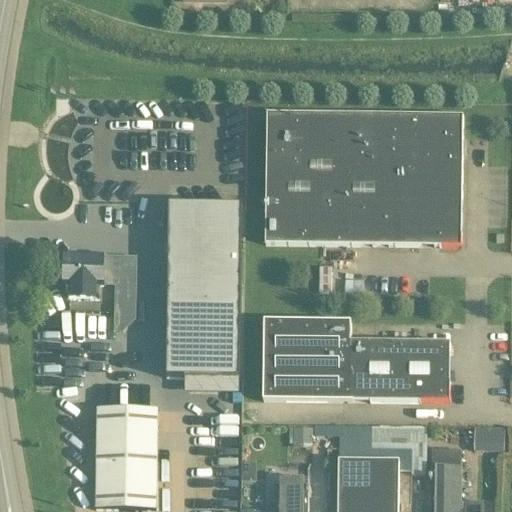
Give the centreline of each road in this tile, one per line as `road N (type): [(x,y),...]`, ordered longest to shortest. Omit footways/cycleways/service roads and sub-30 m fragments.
road 1 (unknown): [(147,369),(98,373),(71,385),(65,406),(75,511)]
road 2 (unknown): [(473,263),(469,414),(511,411)]
road 3 (unknown): [(0,235),(146,233)]
road 4 (unknown): [(146,233),(147,369)]
road 5 (unknown): [(175,511),(175,417),(160,395)]
